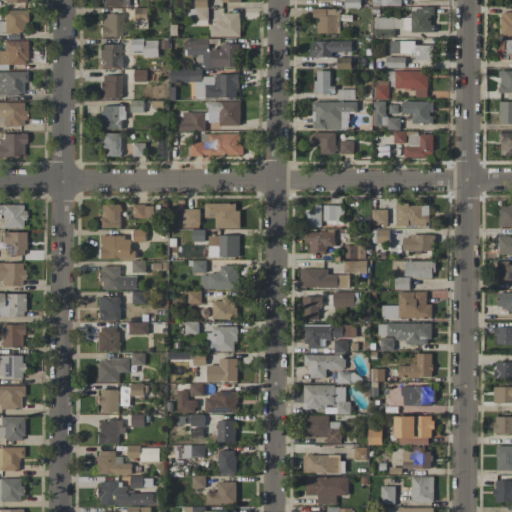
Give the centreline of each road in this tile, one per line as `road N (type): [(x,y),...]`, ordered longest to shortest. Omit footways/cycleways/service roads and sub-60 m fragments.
road 1 (residential): [(63,0),(59,511)]
road 2 (residential): [(511,178),(0,181)]
road 3 (residential): [(466,0),(464,511)]
road 4 (residential): [(278,0),(277,511)]
